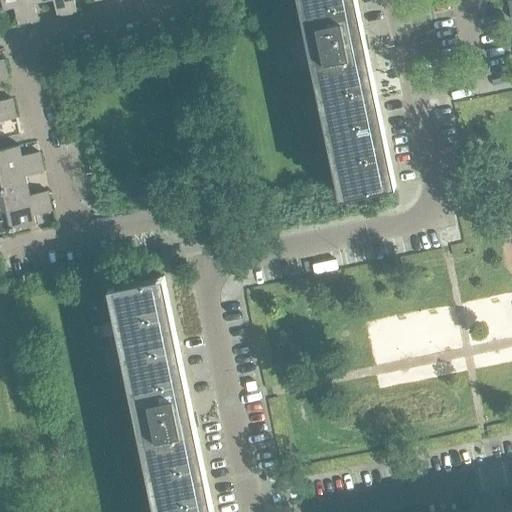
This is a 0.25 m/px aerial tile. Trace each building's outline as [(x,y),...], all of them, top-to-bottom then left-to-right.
[(28,22),(23,0),(2,0),(4,8),(14,6),(17,24),(28,22)] [(23,0),(28,22),(37,20),(34,2),(43,0),(23,0)] [(64,0),(53,0),(57,16),(67,14),(64,0)] [(64,0),(67,14),(77,11),(74,0),(64,0)] [(302,0),(343,196),(395,185),(356,0),(302,0)] [(0,110),(13,108),(11,99),(0,100),(0,110)] [(13,108),(0,110),(0,121),(15,119),(13,108)] [(0,170),(41,162),(39,152),(22,156),(20,145),(0,149),(0,170)] [(43,172),(41,162),(0,170),(0,191),(28,185),(26,176),(43,172)] [(30,195),(28,185),(0,191),(0,211),(49,201),(47,191),(30,195)] [(49,201),(0,211),(0,232),(36,225),(35,214),(52,211),(49,201)] [(158,511),(213,511),(177,339),(168,295),(115,306),(158,511)]
